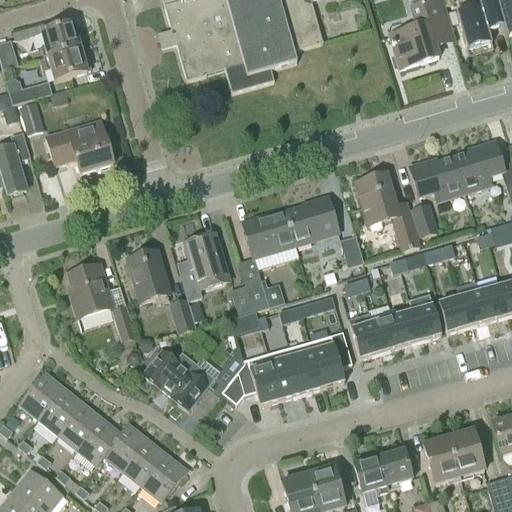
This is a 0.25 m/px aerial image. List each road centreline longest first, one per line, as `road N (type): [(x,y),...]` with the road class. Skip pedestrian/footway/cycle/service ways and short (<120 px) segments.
road 1 (residential): [(164,200),(511,95)]
road 2 (residential): [(511,378),(245,458),(229,476)]
road 3 (residential): [(229,476),(32,342)]
road 4 (residential): [(164,200),(107,0)]
road 5 (residential): [(9,249),(164,200)]
